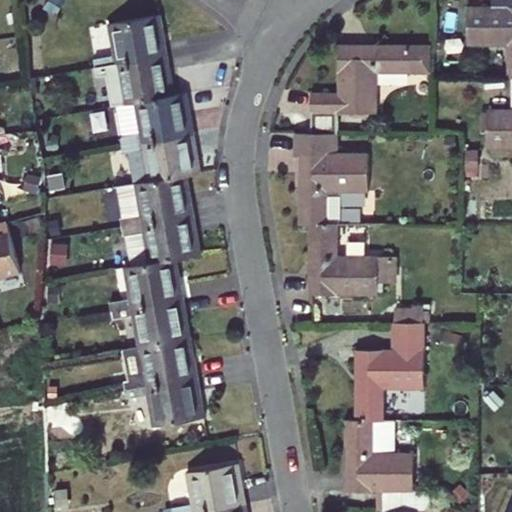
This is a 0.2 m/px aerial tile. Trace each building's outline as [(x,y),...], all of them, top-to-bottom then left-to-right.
[(511,5),(478,5),(477,42),(511,43),(511,5)] [(116,56),(98,58),(99,68),(170,56),(162,14),(110,23),(116,56)] [(344,35),(344,85),(316,86),(317,106),(382,106),(382,67),(435,67),(435,35),(344,35)] [(101,77),(109,76),(115,109),(124,107),(178,97),(170,56),(99,68),(101,77)] [(190,94),(178,97),(124,107),(130,145),(197,133),(190,94)] [(511,110),(493,110),(493,144),(511,144),(511,110)] [(340,143),(341,125),(296,124),(295,147),(302,147),(301,215),(313,215),(334,215),(334,184),(372,184),(373,143),(340,143)] [(204,171),(197,133),(130,145),(127,146),(129,154),(133,157),(138,184),(193,173),(204,171)] [(138,184),(121,188),(128,228),(201,215),(193,173),(138,184)] [(201,215),(128,228),(135,267),(182,258),(208,254),(201,215)] [(345,215),(334,215),(313,215),(312,286),(380,287),(380,273),(396,273),(396,246),(345,245),(345,215)] [(5,233),(0,234),(0,279),(37,270),(23,220),(3,225),(5,233)] [(137,302),(117,306),(119,316),(190,302),(182,258),(135,267),(130,268),(137,302)] [(124,340),(125,350),(131,349),(196,337),(190,302),(119,316),(120,323),(140,319),(143,337),(124,340)] [(390,373),(426,374),(427,314),(398,314),(397,333),(359,333),(357,406),(371,406),(389,406),(390,373)] [(136,379),(131,379),(133,389),(203,376),(196,337),(131,349),(136,379)] [(203,409),(209,408),(203,376),(133,389),(134,396),(153,393),(158,417),(164,416),(203,409)] [(420,439),(371,438),(371,406),(357,406),(347,406),(347,475),(392,476),(392,500),(393,500),(419,500),(420,439)] [(203,409),(164,416),(170,450),(209,443),(203,409)] [(204,502),(183,506),(184,511),(201,511),(258,502),(251,462),(198,471),(204,502)] [(383,511),(393,511),(393,500),(392,500),(384,500),(383,511)] [(419,500),(393,500),(393,511),(422,511),(423,501),(419,500)] [(259,511),(258,502),(201,511),(259,511)]
